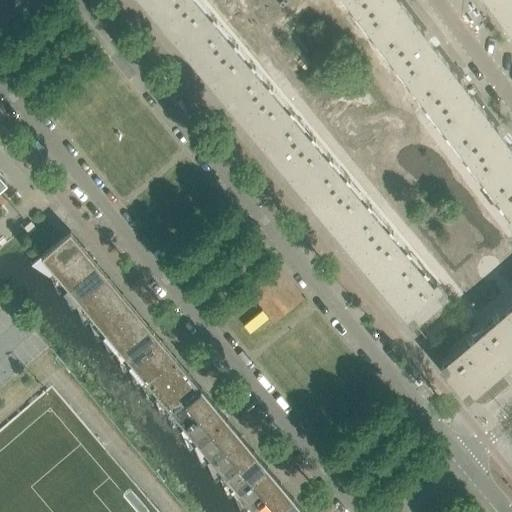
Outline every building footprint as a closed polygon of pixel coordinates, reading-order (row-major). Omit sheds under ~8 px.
[(211,20),(194,0),(143,0),(181,45),(211,20)] [(407,13),(397,0),(347,0),(376,37),(407,13)] [(511,0),(487,0),(497,12),(511,0)] [(511,0),(497,12),(511,31),(511,0)] [(444,62),(426,38),(407,13),(376,37),(413,85),(444,62)] [(250,66),(211,20),(181,45),(220,92),(250,66)] [(481,110),(459,81),(444,62),(413,85),(450,133),(481,110)] [(289,113),(267,87),(250,66),(220,92),(258,138),(289,113)] [(511,161),(511,150),(500,135),(481,110),(450,133),(486,181),(511,161)] [(327,159),(289,113),(258,138),(297,184),(327,159)] [(366,206),(345,180),(327,159),(297,184),(336,231),(366,206)] [(511,161),(486,181),(511,215),(508,218),(511,222),(511,161)] [(405,252),(366,206),(336,231),(375,277),(405,252)] [(55,271),(84,247),(70,231),(42,254),(55,271)] [(68,287),(97,263),(84,247),(55,271),(68,287)] [(432,285),(405,252),(375,277),(411,321),(445,293),(436,282),(432,285)] [(81,302),(110,278),(97,263),(68,287),(81,302)] [(95,318),(123,294),(110,278),(81,302),(95,318)] [(108,333),(136,310),(123,294),(95,318),(108,333)] [(511,305),(498,318),(511,334),(511,305)] [(121,349),(149,325),(136,310),(108,333),(121,349)] [(511,357),(511,334),(498,318),(441,366),(467,396),(511,357)] [(134,365),(163,341),(149,325),(121,349),(134,365)] [(147,381),(176,357),(163,341),(134,365),(147,381)] [(160,397),(189,373),(176,357),(147,381),(160,397)] [(173,412),(202,388),(189,373),(160,397),(173,412)] [(186,428),(215,404),(202,388),(173,412),(186,428)] [(199,443),(228,420),(215,404),(186,428),(199,443)] [(212,459),(241,435),(228,420),(199,443),(212,459)] [(225,475),(254,451),(241,435),(212,459),(225,475)] [(239,491),(267,467),(254,451),(225,475),(239,491)] [(252,506),(280,482),(267,467),(239,491),(252,506)] [(256,511),(277,511),(294,498),(280,482),(252,506),(256,511)] [(305,511),(294,498),(277,511),(305,511)]
